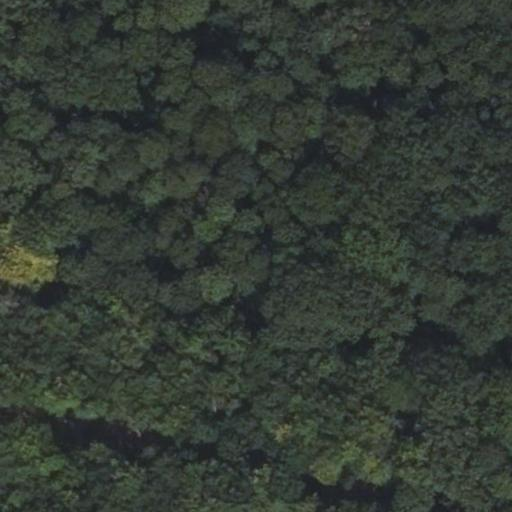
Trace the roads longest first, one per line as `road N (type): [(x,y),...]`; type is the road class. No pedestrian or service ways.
road 1 (track): [(0,272),(511,369)]
road 2 (track): [(363,0),(413,351),(450,511)]
